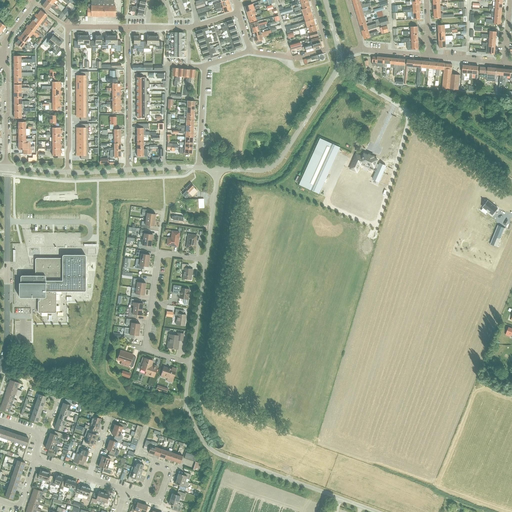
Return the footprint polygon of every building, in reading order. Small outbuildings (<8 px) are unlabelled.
[(46,0),(46,1),(54,7),(56,9),(58,7),(53,3),(55,0),(46,0)] [(87,4),(87,8),(87,16),(91,16),(91,17),(115,17),(115,6),(114,6),(113,0),(91,0),(91,4),(87,4)] [(186,0),(173,5),(174,8),(175,11),(184,7),(186,7),(185,3),(186,2),(186,0)] [(227,0),(221,2),(214,4),(214,7),(215,9),(216,9),(222,7),(230,5),(228,0),(227,0)] [(46,1),(42,6),(47,11),(50,8),(54,11),(56,9),(54,7),(46,1)] [(362,1),(353,3),(355,10),(362,8),(371,6),(370,3),(365,5),(365,4),(363,4),(363,5),(362,1)] [(308,2),(301,4),(302,6),(294,8),(295,12),(309,7),(308,2)] [(489,6),(489,9),(495,9),(502,10),(503,2),(496,2),(493,2),(492,6),(489,6)] [(403,8),(403,13),(413,12),(420,12),(419,4),(412,5),(413,8),(403,8)] [(222,7),(216,9),(217,12),(223,10),(224,13),(231,11),(230,5),(222,7)] [(184,7),(175,11),(175,13),(176,13),(177,16),(186,13),(190,12),(189,10),(185,11),(184,7)] [(311,13),(309,7),(295,12),(295,14),(302,12),(303,16),(311,13)] [(362,8),(355,10),(357,18),(364,16),(372,13),(371,9),(363,12),(362,8)] [(144,11),(131,9),(131,11),(134,12),(134,15),(137,16),(143,17),(144,11)] [(37,14),(36,16),(42,21),(44,22),(46,20),(47,19),(45,17),(47,15),(40,10),(37,15),(37,14)] [(440,10),(434,11),(434,19),(454,17),(454,14),(443,15),(443,13),(440,14),(440,10)] [(420,12),(413,12),(413,16),(411,16),(411,17),(407,17),(407,20),(411,20),(411,19),(413,19),(413,20),(420,19),(420,12)] [(67,17),(62,13),(58,18),(63,22),(67,17)] [(311,13),(303,16),(294,18),(295,21),(304,19),(305,22),(313,19),(311,13)] [(35,17),(32,21),(38,26),(40,24),(42,26),(43,24),(44,22),(42,21),(36,16),(35,17)] [(364,16),(357,18),(360,25),(366,23),(364,16)] [(486,20),(486,24),(497,25),(501,25),(501,17),(494,17),(494,20),(486,20)] [(313,19),(305,22),(292,26),(293,29),(300,27),(300,26),(304,25),(306,24),(307,28),(315,26),(313,19)] [(222,29),(234,26),(232,20),(224,23),(225,26),(221,27),(222,29)] [(28,25),(27,27),(34,32),(36,33),(38,35),(40,33),(37,31),(35,30),(38,26),(32,21),(29,25),(28,25)] [(366,23),(360,25),(362,32),(368,30),(377,28),(376,24),(367,26),(366,23)] [(265,25),(251,28),(252,33),(260,31),(259,29),(260,28),(260,29),(265,27),(265,25)] [(444,25),(438,26),(438,33),(445,33),(452,32),(452,30),(452,29),(449,29),(449,25),(444,25)] [(234,26),(222,29),(223,32),(226,31),(227,34),(236,31),(234,26)] [(27,28),(23,32),(29,37),(32,34),(34,35),(37,37),(38,35),(36,33),(34,32),(27,27),(26,28),(27,28)] [(411,35),(418,35),(417,27),(411,27),(411,32),(403,32),(403,35),(411,35)] [(197,37),(206,35),(205,31),(208,30),(207,28),(201,30),(195,31),(197,37)] [(368,30),(362,32),(364,40),(370,38),(378,35),(377,32),(369,34),(368,30)] [(236,31),(227,34),(228,37),(225,38),(225,39),(225,41),(238,37),(236,31)] [(484,39),(489,39),(496,39),(497,32),(490,31),(489,35),(481,34),(481,38),(484,39)] [(19,36),(18,38),(25,43),(27,44),(29,43),(27,41),(29,37),(23,32),(20,37),(19,36)] [(268,36),(267,34),(254,38),(255,42),(256,42),(261,40),(262,40),(262,38),(268,36)] [(77,41),(74,41),(74,48),(80,48),(83,48),(83,45),(83,35),(77,35),(77,41)] [(83,35),(83,45),(86,45),(86,48),(92,48),(92,41),(89,41),(89,35),(83,35)] [(95,41),(92,41),(92,48),(98,48),(98,45),(101,45),(101,41),(101,35),(95,35),(95,41)] [(207,38),(206,35),(197,37),(199,43),(211,39),(210,37),(207,38)] [(418,35),(411,35),(411,38),(404,39),(404,40),(401,40),(401,43),(405,43),(406,43),(418,42),(418,35)] [(51,47),(57,39),(52,36),(49,40),(47,38),(42,44),(47,47),(49,45),(51,47)] [(111,45),(111,36),(105,36),(105,41),(101,41),(101,45),(101,48),(108,48),(111,48),(111,45)] [(111,45),(111,48),(111,49),(114,49),(114,51),(121,52),(121,41),(117,41),(117,36),(111,36),(111,45)] [(144,49),(144,41),(140,41),(140,36),(134,36),(133,48),(137,48),(137,52),(144,52),(144,49)] [(147,41),(144,41),(144,49),(149,49),(149,45),(152,45),(153,36),(147,36),(147,41)] [(158,36),(153,36),(152,45),(156,45),(156,49),(161,49),(161,42),(158,42),(158,36)] [(238,37),(225,41),(226,43),(230,42),(231,45),(239,42),(238,37)] [(310,39),(305,40),(306,42),(307,42),(308,46),(320,42),(318,37),(310,39)] [(18,39),(14,44),(21,49),(25,43),(18,38),(17,39),(18,39)] [(57,39),(51,47),(54,49),(52,51),(56,55),(61,49),(58,47),(62,43),(57,39)] [(211,39),(199,43),(201,49),(209,46),(208,43),(212,41),(211,39)] [(448,40),(439,41),(439,48),(445,48),(452,48),(452,44),(448,44),(448,40)] [(239,42),(231,45),(232,48),(228,50),(229,52),(241,48),(239,42)] [(321,48),(320,42),(308,46),(304,47),(306,53),(321,48)] [(418,42),(407,43),(407,50),(418,49),(418,42)] [(210,49),(209,46),(201,49),(202,54),(215,50),(214,48),(210,49)] [(476,50),(476,53),(485,54),(488,54),(495,55),(495,47),(488,46),(486,46),(486,51),(485,51),(476,50)] [(215,50),(202,54),(204,60),(213,57),(212,54),(215,53),(215,50)] [(383,67),(384,57),(377,57),(372,57),(371,64),(376,65),(376,66),(383,67)] [(391,64),(391,58),(384,57),(383,67),(383,68),(383,72),(385,72),(386,67),(390,68),(391,64)] [(397,70),(396,71),(400,72),(400,69),(404,70),(405,60),(405,59),(398,59),(397,65),(397,67),(397,70)] [(421,68),(422,61),(414,60),(414,61),(407,60),(406,66),(413,67),(418,67),(416,86),(420,86),(421,68)] [(422,61),(421,68),(426,68),(426,75),(428,75),(430,62),(422,61)] [(432,78),(433,69),(436,69),(437,63),(430,62),(428,75),(428,78),(427,85),(431,85),(432,78)] [(436,69),(436,76),(438,76),(439,70),(444,70),(444,69),(444,64),(444,63),(437,62),(436,69)] [(487,74),(486,80),(489,81),(495,81),(495,77),(495,75),(496,68),(487,67),(487,68),(487,74)] [(496,68),(495,75),(500,75),(500,78),(499,84),(502,84),(502,82),(504,69),(496,68)] [(444,69),(444,70),(442,88),(458,90),(459,75),(451,74),(452,69),(451,69),(444,69)] [(502,82),(502,84),(505,85),(505,82),(505,79),(507,79),(507,76),(510,76),(511,70),(504,69),(502,82)] [(109,78),(107,78),(107,83),(112,83),(117,83),(117,79),(116,79),(116,71),(109,71),(109,78)] [(87,79),(87,75),(88,75),(88,72),(80,72),(80,75),(77,75),(77,78),(76,78),(76,82),(88,82),(88,79),(87,79)] [(87,116),(87,113),(88,113),(88,110),(76,110),(76,113),(77,113),(77,116),(80,116),(80,120),(88,120),(88,116),(87,116)] [(77,131),(76,131),(76,135),(88,135),(88,132),(87,132),(87,129),(88,129),(88,125),(88,124),(80,124),(80,125),(80,129),(77,129),(77,131)] [(138,128),(137,128),(137,135),(143,135),(145,135),(149,135),(149,132),(145,132),(145,128),(148,128),(148,124),(138,124),(138,128)] [(340,147),(320,139),(299,185),(319,194),(340,147)] [(25,142),(18,142),(18,150),(23,150),(23,154),(30,154),(30,149),(29,149),(25,149),(25,142)] [(88,152),(88,149),(76,149),(76,153),(77,153),(77,156),(81,156),(81,159),(88,159),(88,156),(87,156),(87,152),(88,152)] [(356,154),(350,169),(357,172),(360,165),(361,161),(365,163),(364,165),(369,168),(370,165),(374,167),(377,168),(376,172),(373,179),(379,182),(386,166),(379,163),(379,165),(376,164),(377,160),(373,158),(373,157),(369,155),(368,156),(364,154),(363,157),(356,154)] [(186,191),(182,195),(184,197),(188,194),(188,193),(192,196),(197,192),(193,188),(194,187),(190,183),(185,189),(186,191)] [(487,201),(482,207),(483,208),(488,211),(493,215),(498,209),(487,201)] [(146,219),(155,220),(155,214),(150,213),(150,210),(142,209),(141,215),(146,216),(146,219)] [(155,220),(146,219),(145,222),(142,221),(141,227),(148,228),(148,225),(154,226),(155,220)] [(496,229),(490,244),(497,247),(503,232),(496,229)] [(143,239),(152,241),(153,235),(147,234),(147,231),(140,230),(140,236),(143,236),(143,239)] [(174,246),(177,247),(179,232),(172,231),(171,238),(168,238),(167,245),(171,246),(171,245),(173,245),(173,246),(174,247),(174,246)] [(188,234),(186,248),(194,249),(195,248),(195,246),(194,245),(195,243),(196,235),(188,234)] [(152,241),(143,239),(142,242),(139,242),(138,248),(145,249),(145,246),(151,247),(152,241)] [(140,260),(149,261),(150,255),(144,254),(144,251),(137,250),(136,256),(140,257),(140,260)] [(19,292),(19,296),(19,297),(20,298),(39,298),(39,301),(38,301),(38,302),(37,311),(38,312),(38,313),(39,313),(54,313),(55,313),(56,312),(56,311),(56,291),(84,291),(85,291),(85,290),(86,256),(85,256),(85,255),(84,255),(63,255),(62,255),(62,256),(62,258),(36,258),(35,259),(35,260),(35,275),(35,277),(31,277),(31,276),(30,276),(29,276),(22,275),(21,275),(21,276),(20,276),(20,277),(20,283),(20,291),(19,291),(19,292)] [(136,262),(135,268),(142,269),(142,266),(148,267),(149,261),(140,260),(136,259),(136,262)] [(183,270),(182,279),(191,280),(192,269),(188,269),(189,265),(182,264),(181,270),(183,270)] [(134,278),(132,287),(145,289),(146,283),(140,282),(140,279),(134,278)] [(173,285),(172,293),(178,294),(177,295),(179,295),(179,298),(184,299),(183,304),(187,305),(188,300),(188,296),(189,296),(189,292),(189,289),(180,288),(180,286),(173,285)] [(144,295),(145,289),(132,287),(131,296),(138,297),(138,294),(144,295)] [(133,308),(142,310),(143,304),(137,303),(138,300),(131,299),(130,305),(133,305),(133,308)] [(129,311),(128,317),(135,318),(135,315),(141,315),(142,310),(133,308),(129,308),(129,311)] [(177,316),(176,324),(184,326),(186,315),(183,314),(184,310),(175,309),(175,316),(177,316)] [(130,329),(139,330),(140,324),(134,323),(135,320),(126,319),(125,325),(131,326),(130,329)] [(125,331),(124,337),(132,338),(133,335),(138,336),(139,330),(130,329),(125,328),(125,331)] [(169,334),(167,348),(177,349),(179,340),(182,341),(183,334),(178,333),(177,336),(169,334)] [(133,367),(136,357),(133,356),(133,355),(124,352),(124,351),(122,351),(121,351),(120,351),(117,359),(130,364),(129,366),(133,367)] [(139,363),(137,368),(140,369),(146,371),(145,375),(154,377),(155,372),(157,366),(152,365),(153,361),(144,358),(142,364),(140,363),(139,363)] [(172,382),(173,379),(175,372),(177,369),(172,367),(171,369),(164,366),(162,372),(160,376),(167,379),(166,381),(172,382)] [(7,387),(6,391),(15,394),(20,396),(21,392),(22,391),(17,389),(19,383),(10,380),(7,387)] [(6,391),(4,397),(13,400),(13,401),(16,402),(17,400),(13,399),(14,398),(15,394),(6,391)] [(4,397),(2,403),(11,406),(11,407),(14,408),(15,406),(11,405),(13,400),(4,397)] [(2,403),(0,409),(9,412),(8,413),(12,414),(13,412),(9,411),(11,407),(11,406),(2,403)] [(60,413),(67,416),(69,416),(71,411),(69,410),(61,408),(60,413)] [(91,421),(100,424),(102,419),(97,417),(98,414),(90,412),(89,415),(91,415),(90,418),(92,418),(91,421)] [(85,425),(84,428),(87,429),(94,431),(96,432),(97,429),(98,429),(100,424),(91,421),(89,426),(85,425)] [(115,424),(113,429),(121,432),(122,429),(125,430),(127,425),(119,423),(118,425),(115,424)] [(87,429),(84,437),(87,437),(94,440),(96,435),(93,434),(94,431),(87,429)] [(121,432),(113,429),(111,434),(115,435),(114,438),(122,441),(123,437),(122,435),(120,434),(121,432)] [(4,430),(2,438),(7,440),(10,432),(4,430)] [(48,438),(56,441),(57,438),(60,438),(61,433),(55,431),(54,434),(50,433),(48,438)] [(16,434),(10,432),(7,440),(13,442),(16,434)] [(22,436),(16,434),(13,442),(19,444),(22,436)] [(28,438),(22,436),(19,444),(25,446),(28,438)] [(94,440),(87,437),(86,440),(83,439),(82,444),(88,447),(89,444),(93,445),(94,440)] [(110,440),(108,445),(116,447),(118,442),(121,443),(122,441),(114,438),(113,441),(110,440)] [(154,455),(156,447),(157,444),(151,441),(151,442),(146,440),(144,446),(150,448),(149,451),(148,453),(154,455)] [(58,447),(55,446),(47,443),(45,448),(49,449),(48,452),(54,454),(56,455),(58,447)] [(76,453),(87,456),(89,451),(84,450),(85,447),(79,445),(76,453)] [(116,447),(108,445),(106,450),(110,451),(109,453),(117,456),(119,451),(115,450),(116,447)] [(87,456),(76,453),(73,462),(81,464),(82,461),(85,462),(87,456)] [(102,456),(100,461),(112,465),(113,463),(113,462),(114,457),(108,455),(107,457),(102,456)] [(134,467),(142,470),(144,465),(140,464),(141,461),(135,459),(134,462),(136,462),(134,467)] [(17,460),(15,467),(23,469),(25,463),(17,460)] [(110,474),(112,469),(113,465),(112,465),(100,461),(99,467),(103,468),(102,471),(110,474)] [(15,467),(13,473),(21,475),(23,469),(15,467)] [(132,467),(130,472),(133,472),(140,475),(142,470),(134,467),(132,467)] [(42,480),(45,471),(40,469),(39,474),(36,473),(34,480),(39,481),(39,479),(42,480)] [(45,471),(42,480),(45,481),(45,483),(50,485),(52,478),(49,478),(51,473),(45,471)] [(140,475),(133,472),(130,472),(128,480),(134,482),(135,479),(139,480),(140,475)] [(179,473),(177,479),(185,481),(186,479),(189,480),(191,474),(184,472),(183,475),(179,473)] [(13,473),(11,478),(19,481),(21,475),(13,473)] [(52,478),(50,485),(55,486),(56,484),(59,485),(62,477),(56,475),(55,479),(52,478)] [(11,478),(9,484),(16,487),(19,481),(11,478)] [(63,480),(60,489),(63,490),(68,491),(68,490),(69,488),(71,480),(67,478),(66,481),(63,480)] [(180,485),(179,489),(185,491),(186,488),(187,488),(189,483),(185,481),(177,479),(175,484),(180,485)] [(69,488),(68,490),(73,492),(72,493),(75,494),(77,487),(78,485),(75,484),(76,481),(71,480),(69,488)] [(16,487),(9,484),(7,490),(14,493),(16,487)] [(75,494),(75,496),(77,497),(77,496),(82,498),(83,495),(86,487),(81,485),(81,486),(78,485),(77,487),(75,494)] [(86,487),(83,495),(88,497),(87,500),(90,501),(93,492),(90,491),(91,489),(86,487)] [(34,489),(32,495),(41,498),(40,499),(44,500),(45,498),(41,497),(43,492),(34,489)] [(14,493),(7,490),(5,497),(12,499),(14,493)] [(101,501),(104,493),(99,491),(98,494),(94,493),(91,502),(96,503),(97,501),(101,503),(101,501)] [(170,499),(178,501),(179,499),(182,500),(183,497),(184,497),(185,494),(178,491),(177,495),(172,493),(170,499)] [(104,493),(101,501),(104,502),(103,505),(109,506),(111,499),(108,498),(109,495),(104,493)] [(32,495),(30,501),(39,504),(38,504),(42,506),(43,504),(39,502),(40,499),(41,498),(32,495)] [(178,501),(170,499),(168,504),(173,505),(172,509),(179,511),(181,508),(180,507),(180,505),(178,504),(178,501)] [(37,509),(36,510),(40,511),(41,510),(37,508),(38,504),(39,504),(30,501),(28,506),(37,509)] [(133,505),(131,511),(132,511),(139,511),(142,504),(137,502),(136,506),(133,505)]
